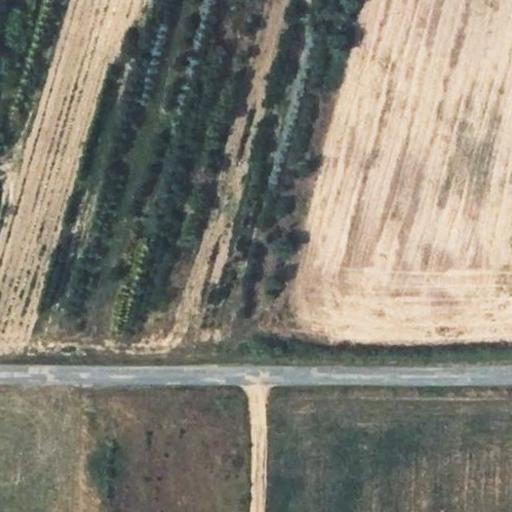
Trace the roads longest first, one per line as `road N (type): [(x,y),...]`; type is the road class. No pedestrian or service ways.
road 1 (unclassified): [(511,361),(247,366)]
road 2 (unclassified): [(0,371),(247,366)]
